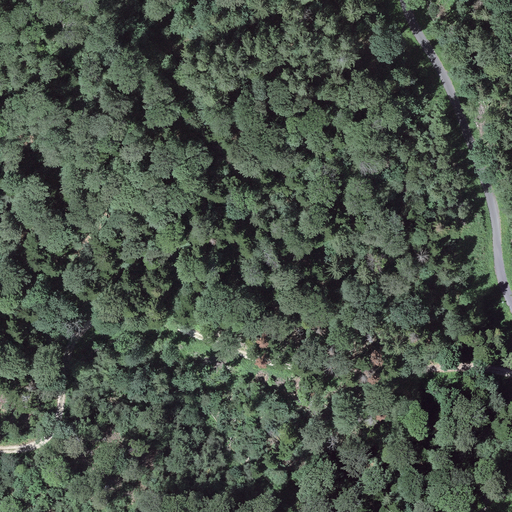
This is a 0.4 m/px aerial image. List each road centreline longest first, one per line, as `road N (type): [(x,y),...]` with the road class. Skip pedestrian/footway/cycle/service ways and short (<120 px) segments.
road 1 (track): [(0,450),(35,447),(53,433),(74,340),(103,316),(152,319),(244,355),(314,371),(463,367),(511,374)]
road 2 (unclassified): [(511,305),(490,198),(445,79),(404,0)]
